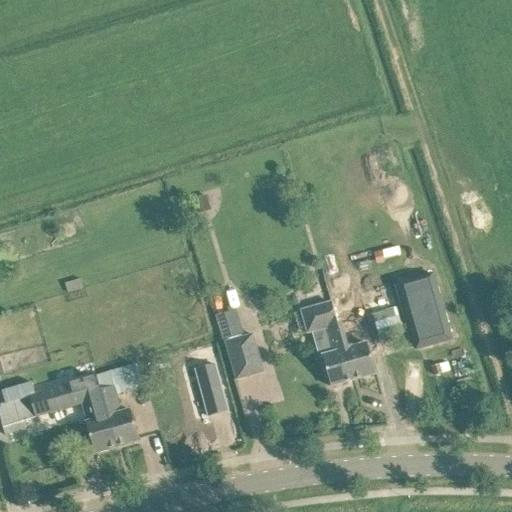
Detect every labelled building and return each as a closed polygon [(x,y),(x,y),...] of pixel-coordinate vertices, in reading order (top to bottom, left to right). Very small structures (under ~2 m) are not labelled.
[(196,215),(212,210),(208,195),(191,200),(196,215)] [(433,275),(399,284),(417,350),(452,340),(433,275)] [(373,344),(359,295),(331,303),(354,381),(376,374),(368,345),(373,344)] [(354,381),(331,303),(302,311),(308,334),(312,333),(319,359),(323,357),(331,387),(354,381)] [(385,318),(375,321),(380,340),(404,333),(396,309),(384,312),(385,318)] [(225,342),(237,380),(264,372),(253,334),(225,342)] [(215,362),(196,367),(209,416),(228,411),(215,362)] [(440,365),(433,367),(436,375),(442,373),(440,365)] [(137,366),(97,377),(117,448),(139,441),(131,410),(122,413),(116,394),(143,386),(137,366)] [(95,454),(117,448),(97,377),(96,375),(93,375),(94,378),(83,381),(83,378),(80,379),(81,382),(70,385),(69,382),(44,390),(51,414),(90,403),(95,420),(86,423),(95,454)] [(36,410),(32,396),(0,404),(0,417),(3,427),(5,435),(27,428),(25,421),(38,418),(36,410)]
